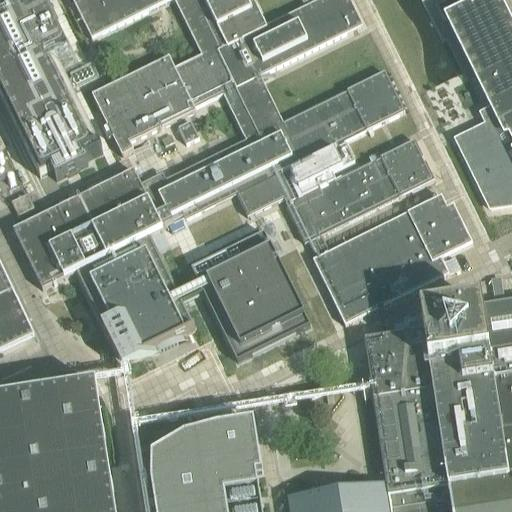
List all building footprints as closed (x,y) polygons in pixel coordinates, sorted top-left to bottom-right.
[(0,0),(0,88),(44,178),(52,173),(57,183),(88,167),(84,159),(95,153),(50,63),(69,53),(43,0),(26,8),(21,0),(0,0)] [(406,116),(386,76),(283,126),(261,83),(363,32),(347,0),(329,0),(268,31),(251,0),(71,0),(93,43),(174,2),(203,58),(175,72),(169,61),(94,99),(124,159),(134,153),(131,147),(196,114),(195,112),(224,97),(248,144),(168,185),(164,177),(142,188),(134,174),(15,235),(44,293),(77,277),(121,362),(194,325),(182,302),(202,292),(235,359),(307,324),(276,260),(279,258),(266,230),(190,267),(197,281),(177,291),(151,239),(187,221),(188,223),(238,198),(249,220),(285,202),(288,208),(345,330),(451,277),(443,261),(474,246),(454,208),(448,211),(443,199),(332,256),(323,239),(435,183),(415,144),(343,182),(330,156),(291,175),(290,173),(406,116)] [(489,0),(450,20),(494,109),(485,113),(492,126),(457,143),(492,214),(511,211),(511,30),(497,0),(489,0)] [(192,126),(179,132),(187,149),(200,142),(192,126)] [(29,198),(14,206),(21,220),(36,213),(29,198)] [(0,352),(16,345),(11,335),(21,331),(0,285),(0,352)] [(444,511),(444,510),(438,511),(437,505),(451,503),(452,511),(511,511),(511,304),(423,318),(425,335),(366,344),(388,488),(290,503),(291,511),(444,511)] [(0,511),(117,511),(100,390),(0,404),(0,511)] [(154,489),(157,511),(262,511),(258,481),(264,480),(256,428),(219,433),(186,443),(155,462),(154,489)]
